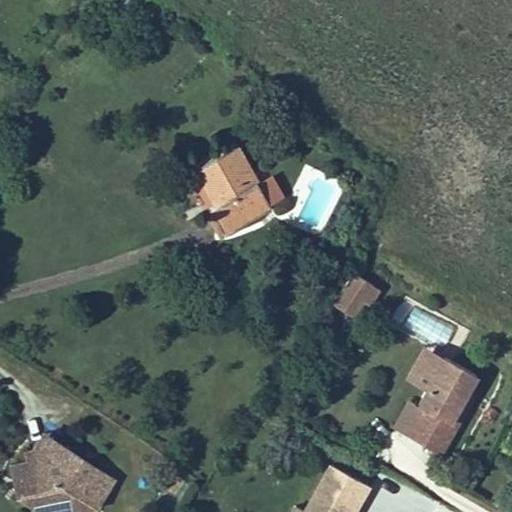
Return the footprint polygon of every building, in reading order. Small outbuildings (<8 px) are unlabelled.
[(207,208),(220,231),(268,204),(257,184),(234,144),(194,167),(214,204),(207,208)] [(283,195),(271,175),(257,184),(268,204),(283,195)] [(361,300),(370,286),(351,273),(331,303),(350,316),(361,300)] [(366,304),(376,289),(370,286),(361,300),(366,304)] [(436,372),(445,356),(425,345),(407,378),(412,381),(421,364),(436,372)] [(466,390),(476,374),(445,356),(436,372),(421,364),(412,381),(426,389),(417,404),(423,407),(407,435),(428,447),(444,419),(455,425),(464,410),(457,406),(466,390)] [(464,410),(473,393),(466,390),(457,406),(464,410)] [(407,435),(423,407),(417,404),(410,400),(395,428),(407,435)] [(439,453),(455,425),(444,419),(428,447),(439,453)] [(32,450),(60,445),(43,433),(32,450)] [(28,461),(11,464),(13,478),(24,486),(17,495),(33,507),(33,511),(69,511),(93,507),(90,488),(101,471),(60,445),(32,450),(27,451),(28,461)] [(352,511),(368,484),(330,463),(304,510),(294,505),(290,511),(352,511)] [(90,488),(93,507),(112,479),(101,471),(90,488)] [(13,478),(17,495),(24,486),(13,478)]
